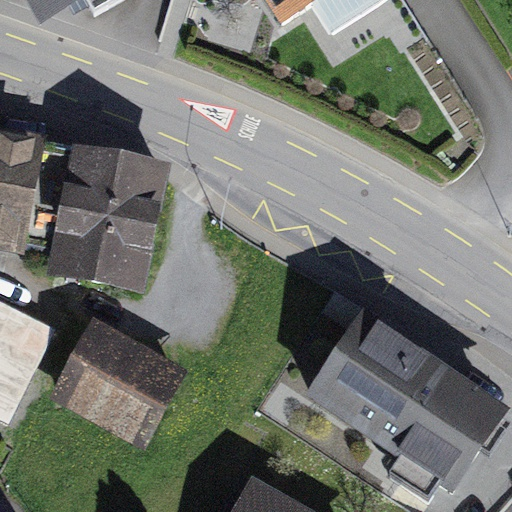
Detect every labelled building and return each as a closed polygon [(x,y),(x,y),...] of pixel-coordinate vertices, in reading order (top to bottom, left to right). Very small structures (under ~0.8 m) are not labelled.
[(35,0),(45,16),(73,0),(35,0)] [(260,0),(281,33),(334,0),(260,0)] [(0,260),(27,266),(27,262),(54,267),(72,174),(45,169),(49,149),(0,139),(0,260)] [(173,178),(75,159),(72,174),(54,267),(50,287),(148,306),(173,178)] [(56,338),(0,309),(0,425),(8,430),(56,338)] [(456,511),(511,431),(511,430),(364,330),(305,415),(447,511),(456,511)] [(189,383),(93,331),(50,410),(146,462),(189,383)] [(284,511),(252,493),(240,511),(284,511)]
